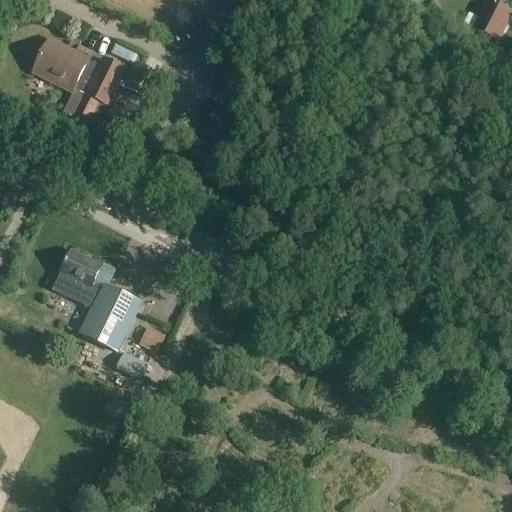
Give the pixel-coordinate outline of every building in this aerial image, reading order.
[(498,42),(511,14),(488,3),(474,31),(498,42)] [(473,30),(478,20),(468,15),(463,25),(473,30)] [(89,63),(93,56),(79,49),(75,56),(49,43),(33,74),(72,94),(74,91),(86,97),(74,122),(85,127),(97,103),(106,107),(108,104),(109,101),(112,96),(124,72),(101,60),(98,68),(89,63)] [(149,100),(162,75),(137,63),(125,88),(149,100)] [(229,147),(233,139),(236,133),(214,122),(206,136),(216,141),(217,140),(229,147)] [(216,141),(206,136),(201,134),(194,148),(209,156),(216,141)] [(213,180),(229,147),(217,140),(216,141),(209,156),(200,173),(213,180)] [(102,290),(93,286),(102,268),(71,253),(52,292),(92,312),(80,336),(117,354),(140,307),(103,289),(102,290)] [(147,330),(139,347),(157,356),(165,338),(147,330)] [(141,384),(149,367),(125,355),(117,372),(141,384)] [(388,423),(411,431),(416,418),(392,410),(388,423)] [(234,417),(226,426),(249,445),(257,436),(234,417)] [(253,479),(265,459),(252,450),(239,470),(253,479)] [(200,457),(193,478),(218,485),(225,465),(200,457)] [(146,491),(151,478),(126,467),(120,480),(146,491)] [(312,471),(302,475),(312,496),(322,491),(312,471)] [(430,511),(439,489),(427,485),(416,511),(430,511)] [(131,501),(124,511),(139,511),(142,508),(131,501)] [(393,511),(373,501),(367,511),(393,511)]
